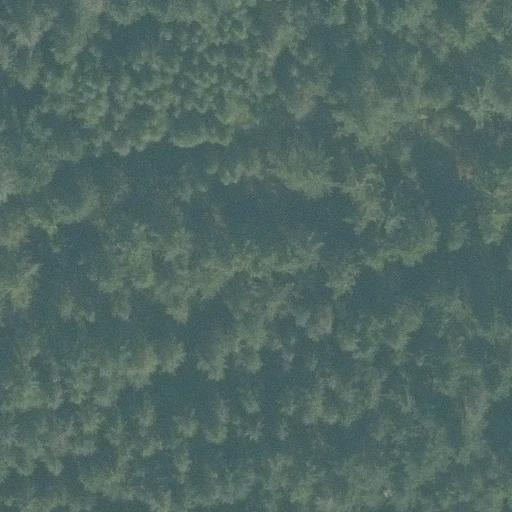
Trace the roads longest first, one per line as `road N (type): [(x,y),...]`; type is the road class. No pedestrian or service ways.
road 1 (track): [(0,169),(511,97)]
road 2 (track): [(511,385),(375,511)]
